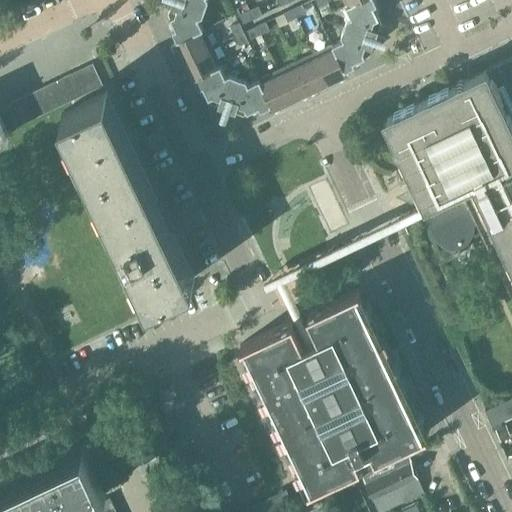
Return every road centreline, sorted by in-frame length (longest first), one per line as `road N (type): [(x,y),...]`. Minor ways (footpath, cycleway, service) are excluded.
road 1 (residential): [(506,511),(325,116)]
road 2 (residential): [(325,116),(511,28)]
road 3 (residential): [(197,174),(116,0)]
road 4 (residential): [(197,174),(325,116)]
